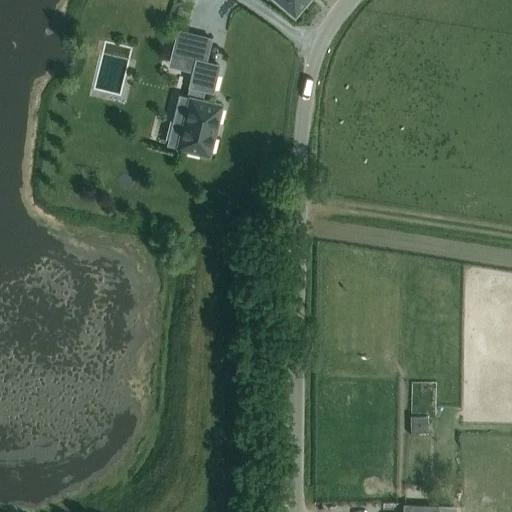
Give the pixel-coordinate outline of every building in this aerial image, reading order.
[(306,0),(278,0),(278,1),(294,15),(306,0)] [(205,37),(219,38),(221,16),(207,14),(205,37)] [(208,155),(221,104),(201,99),(204,90),(211,92),(218,64),(195,59),(188,86),(192,87),(190,96),(189,96),(188,97),(179,95),(167,143),(176,146),(176,147),(208,155)] [(78,129),(96,132),(99,114),(81,111),(78,129)] [(427,436),(427,416),(411,415),(411,436),(427,436)]
